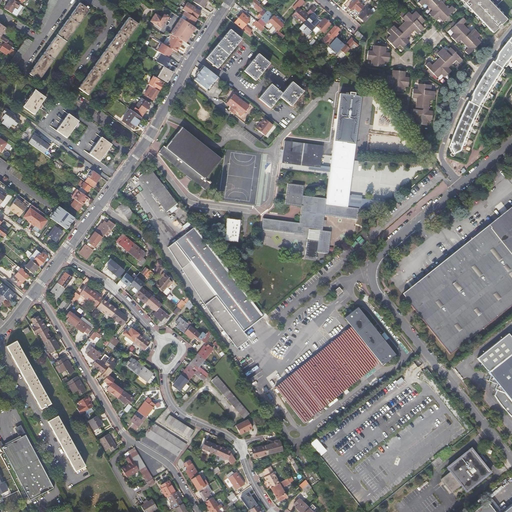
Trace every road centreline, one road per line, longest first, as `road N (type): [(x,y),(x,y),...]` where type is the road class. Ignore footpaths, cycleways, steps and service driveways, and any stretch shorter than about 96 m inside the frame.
road 1 (residential): [(459,189),(374,260),(372,276),(511,458)]
road 2 (unknown): [(287,323),(283,313),(437,180),(455,193)]
road 3 (unknown): [(134,178),(165,227),(169,258),(231,350),(265,353)]
road 4 (residential): [(88,0),(114,19),(63,90),(140,147)]
road 5 (unknown): [(406,357),(307,433),(295,430),(265,385),(270,367)]
road 6 (residential): [(459,189),(439,150),(461,97),(511,26)]
road 7 (residential): [(272,511),(238,444),(181,412),(168,393),(168,369)]
road 8 (residential): [(35,291),(132,440)]
road 9 (residential): [(228,0),(140,147)]
road 10 (unknown): [(353,481),(369,494),(450,432),(454,423),(444,409)]
road 11 (residential): [(62,255),(123,294),(162,340)]
road 12 (unknown): [(411,380),(330,442),(338,462)]
